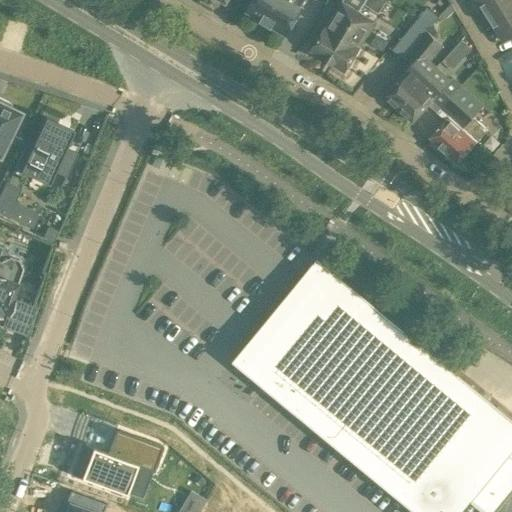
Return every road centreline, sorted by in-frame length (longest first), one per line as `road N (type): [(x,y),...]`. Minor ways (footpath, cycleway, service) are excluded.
road 1 (secondary): [(511,286),(172,64)]
road 2 (residential): [(467,196),(159,0)]
road 3 (residential): [(145,108),(35,389)]
road 4 (residential): [(0,59),(145,108)]
road 5 (secondary): [(172,64),(67,0)]
